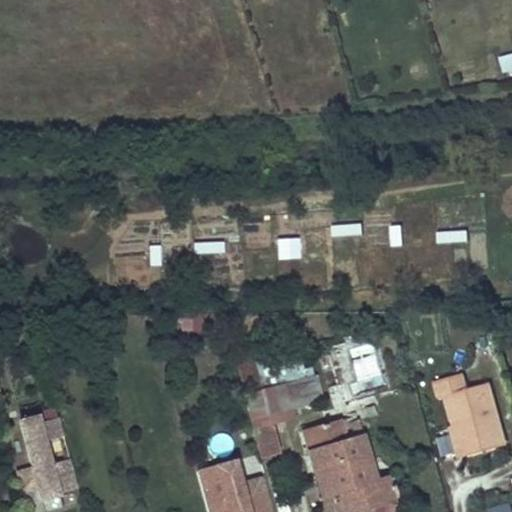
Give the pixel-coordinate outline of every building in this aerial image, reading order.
[(511,52),(500,55),(503,72),(511,70),(511,52)] [(180,329),(202,330),(202,312),(180,312),(180,329)] [(253,338),(233,343),(246,395),(267,390),(253,338)] [(325,377),(352,375),(349,342),(322,344),(325,377)] [(464,375),(436,382),(441,398),(449,396),(466,458),(506,447),(490,385),(469,390),(464,375)] [(267,390),(246,395),(262,457),(282,452),(275,425),(295,420),(293,411),(324,403),(318,377),(267,390)] [(377,402),(368,405),(371,414),(380,412),(377,402)] [(35,414),(17,419),(30,467),(16,471),(21,490),(35,486),(39,498),(57,493),(56,491),(76,485),(68,456),(49,462),(42,440),(62,434),(56,415),(37,420),(35,414)] [(339,421),(301,432),(320,500),(332,496),(336,511),(355,511),(392,502),(397,500),(390,475),(375,479),(357,419),(340,424),(339,421)] [(271,511),(263,474),(243,478),(238,456),(195,465),(205,511),(271,511)] [(21,490),(24,502),(39,498),(35,486),(21,490)] [(39,498),(42,511),(46,511),(61,508),(57,493),(39,498)] [(392,502),(355,511),(394,511),(395,511),(392,502)]
